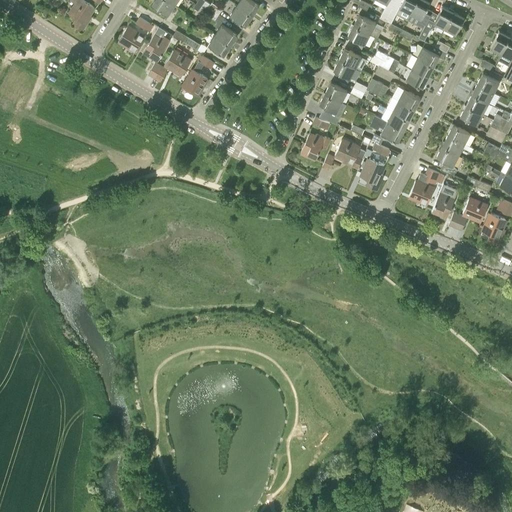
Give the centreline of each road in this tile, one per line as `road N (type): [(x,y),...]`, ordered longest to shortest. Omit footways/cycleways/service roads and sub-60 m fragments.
road 1 (residential): [(487,10),(378,218)]
road 2 (residential): [(272,166),(342,0)]
road 3 (residential): [(283,0),(193,123)]
road 4 (tertiary): [(501,268),(378,218)]
road 5 (tertiary): [(193,123),(87,59)]
